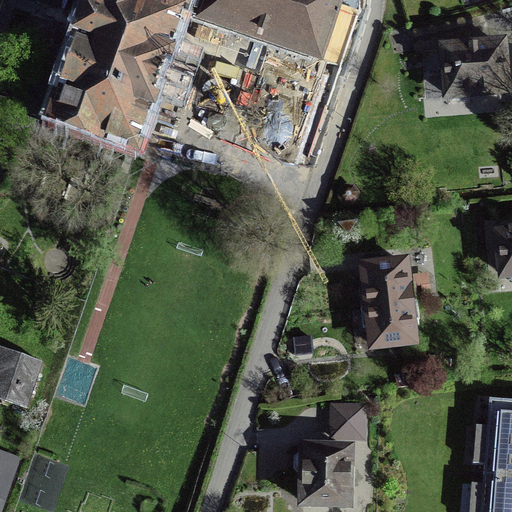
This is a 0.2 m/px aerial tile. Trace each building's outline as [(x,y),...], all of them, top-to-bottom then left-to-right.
[(196,19),(142,0),(96,0),(50,125),(145,159),(196,19)] [(332,61),(349,0),(215,0),(208,25),(332,61)] [(511,98),(511,47),(451,52),(455,102),(511,98)] [(369,311),(420,305),(416,262),(365,267),(369,311)] [(420,305),(369,311),(372,360),(424,356),(420,305)] [(0,400),(30,410),(44,368),(0,354),(0,400)] [(365,415),(336,416),(336,443),(365,443),(365,415)] [(357,511),(360,452),(312,451),(309,511),(357,511)] [(0,511),(2,511),(16,471),(0,466),(0,511)]
